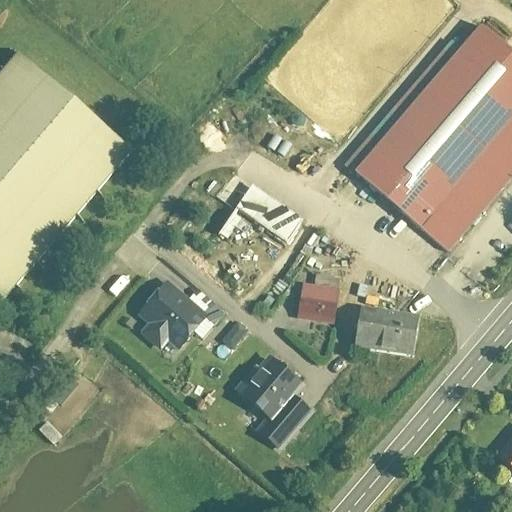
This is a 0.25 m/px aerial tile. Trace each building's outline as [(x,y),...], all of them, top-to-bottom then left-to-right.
[(511,178),(511,50),(480,24),(354,173),(449,253),(511,178)] [(0,291),(126,146),(8,44),(0,53),(0,291)] [(306,220),(254,186),(237,211),(289,245),(306,220)] [(212,314),(169,279),(139,315),(148,323),(140,332),(164,352),(172,342),(182,350),(212,314)] [(343,290),(305,284),(300,321),(337,326),(343,290)] [(359,307),(352,350),(414,359),(421,317),(359,307)] [(233,348),(244,329),(233,323),(222,342),(233,348)] [(304,384),(271,356),(239,394),(272,422),(295,395),(304,384)] [(314,411),(295,395),(272,422),(262,435),(281,451),(314,411)] [(511,434),(490,459),(511,478),(511,434)]
